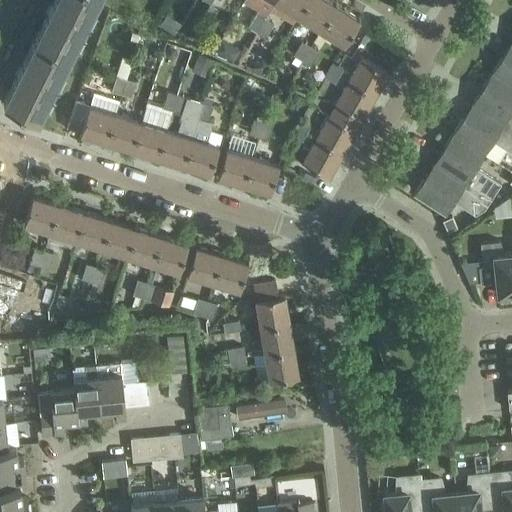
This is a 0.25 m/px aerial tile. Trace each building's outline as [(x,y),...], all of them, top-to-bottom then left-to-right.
[(53,0),(50,7),(85,24),(96,0),(53,0)] [(212,0),(211,3),(207,10),(216,15),(224,0),(212,0)] [(265,17),(270,9),(275,0),(244,0),(243,1),(258,10),(248,26),(252,29),(247,39),(250,41),(256,30),(265,17)] [(275,0),(270,9),(293,24),(298,15),(298,14),(306,0),(275,0)] [(306,0),(298,14),(298,15),(320,28),(336,3),(330,0),(306,0)] [(336,3),(320,28),(344,43),(360,17),(359,17),(337,4),(337,3),(336,3)] [(50,7),(35,38),(69,55),(85,24),(50,7)] [(182,22),(167,13),(160,24),(175,33),(182,22)] [(274,23),(265,17),(256,30),(265,36),(274,23)] [(35,38),(19,69),(53,86),(69,55),(35,38)] [(303,60),(311,46),(302,40),(294,54),(303,60)] [(511,41),(492,71),(511,84),(511,41)] [(176,47),(170,45),(166,49),(167,55),(173,57),(178,53),(176,47)] [(319,51),(311,46),(303,60),(312,65),(319,51)] [(199,53),(192,70),(209,77),(215,60),(199,53)] [(349,80),(376,95),(389,71),(363,56),(353,73),(349,80)] [(253,71),(263,75),(269,64),(264,60),(257,62),(253,71)] [(332,62),(329,69),(340,75),(344,68),(332,62)] [(38,117),(53,86),(19,69),(4,100),(38,117)] [(336,82),(340,75),(329,69),(325,76),(336,82)] [(511,84),(492,71),(472,101),(511,126),(511,84)] [(111,90),(122,93),(126,77),(115,74),(111,90)] [(136,81),(127,78),(122,93),(132,97),(136,81)] [(376,95),(349,80),(336,104),(362,119),(376,95)] [(164,107),(173,109),(177,94),(168,91),(164,107)] [(159,155),(184,163),(203,101),(177,94),(173,109),(182,112),(180,118),(182,119),(178,130),(167,127),(158,156),(159,156),(159,155)] [(203,101),(213,104),(214,98),(205,95),(203,101)] [(208,120),(213,104),(203,101),(184,163),(183,164),(185,164),(185,163),(209,171),(209,172),(210,172),(219,143),(207,139),(213,121),(208,120)] [(511,150),(511,126),(472,101),(453,132),(485,152),(498,161),(506,147),(511,150)] [(107,140),(107,139),(116,111),(89,103),(80,132),(82,132),(82,131),(106,139),(106,140),(107,140)] [(166,123),(169,109),(145,103),(142,117),(166,123)] [(142,119),(116,111),(107,139),(132,147),(132,148),(133,148),(142,119)] [(317,139),(343,153),(356,129),(331,115),(317,139)] [(249,133),(259,136),(264,120),(254,117),(249,133)] [(158,156),(167,127),(142,119),(133,148),(134,148),(158,155),(158,156)] [(274,123),(264,120),(259,136),(269,139),(274,123)] [(299,120),(295,127),(307,133),(311,126),(299,120)] [(303,141),(307,133),(295,127),(292,135),(303,141)] [(453,132),(433,162),(490,199),(501,182),(476,166),(485,152),(453,132)] [(343,153),(317,139),(314,145),(303,162),(329,177),(343,153)] [(244,183),(253,154),(227,146),(218,174),(219,175),(219,174),(244,182),(244,183)] [(253,154),(244,183),(245,183),(245,182),(269,190),(270,191),(279,162),(253,154)] [(485,207),(490,199),(433,162),(414,193),(446,213),(455,199),(476,213),(485,207)] [(0,183),(0,235),(15,188),(0,183)] [(60,202),(59,201),(59,202),(34,194),(33,193),(24,222),(51,230),(60,202)] [(84,210),(60,202),(51,230),(77,238),(85,210),(84,209),(84,210)] [(86,210),(85,210),(77,238),(102,246),(111,217),(110,217),(110,218),(86,210)] [(458,226),(452,215),(443,219),(448,230),(458,226)] [(111,218),(111,217),(102,246),(128,253),(136,225),(136,226),(111,218)] [(153,261),(162,233),(161,233),(137,226),(136,225),(128,253),(153,261)] [(162,233),(153,261),(180,269),(188,241),(187,241),(162,234),(163,233),(162,233)] [(498,292),(511,290),(511,251),(505,252),(500,239),(481,241),(483,265),(495,264),(498,292)] [(187,272),(214,280),(222,252),(197,245),(197,244),(196,244),(187,272)] [(40,265),(45,249),(35,247),(30,262),(38,264),(40,265)] [(55,252),(45,249),(40,265),(50,268),(55,252)] [(222,252),(214,280),(240,289),(249,260),(248,260),(247,260),(223,252),(222,252)] [(128,255),(125,263),(147,269),(149,262),(128,255)] [(82,278),(92,281),(96,265),(87,262),(82,278)] [(106,268),(96,265),(92,281),(93,281),(98,283),(101,284),(106,268)] [(11,281),(15,269),(7,267),(3,278),(11,281)] [(15,269),(11,281),(19,283),(22,272),(15,269)] [(142,296),(147,281),(138,278),(134,293),(142,296)] [(260,323),(289,318),(285,294),(285,292),(278,294),(276,278),(253,282),(256,297),(260,323)] [(175,289),(147,281),(142,296),(170,305),(175,289)] [(202,315),(207,299),(198,296),(198,298),(184,295),(181,304),(195,309),(194,312),(202,315)] [(218,303),(207,299),(202,315),(213,318),(218,303)] [(241,326),(239,315),(223,318),(225,328),(241,326)] [(289,319),(289,318),(260,323),(265,351),(294,346),(294,345),(294,346),(289,320),(290,320),(290,319),(289,319)] [(168,334),(169,353),(185,351),(184,333),(168,334)] [(228,348),(230,358),(246,355),(244,345),(228,348)] [(294,346),(265,351),(269,378),(299,373),(299,372),(298,372),(294,347),(294,346)] [(248,365),(246,355),(230,358),(232,368),(248,365)] [(123,381),(121,360),(96,362),(98,374),(101,409),(116,407),(117,416),(127,415),(125,405),(138,403),(135,380),(123,381)] [(74,377),(78,420),(88,419),(87,410),(101,409),(98,374),(96,362),(86,363),(87,375),(74,377)] [(50,388),(52,408),(40,409),(42,433),(65,431),(64,422),(78,420),(74,377),(73,377),(74,386),(50,388)] [(148,378),(135,380),(138,403),(150,402),(148,378)] [(285,396),(236,403),(238,417),(287,410),(285,396)] [(228,402),(195,407),(200,439),(206,438),(220,435),(233,433),(228,402)] [(0,511),(29,511),(28,496),(22,496),(20,477),(26,477),(24,455),(18,456),(16,443),(8,444),(5,421),(0,421),(0,511)] [(181,431),(168,432),(170,456),(183,455),(181,431)] [(158,457),(170,456),(168,432),(156,433),(158,457)] [(156,433),(143,435),(146,458),(158,457),(156,433)] [(146,458),(143,435),(131,436),(133,460),(146,458)] [(220,435),(206,438),(207,449),(222,447),(220,435)] [(502,455),(502,443),(489,444),(490,455),(502,455)] [(100,456),(101,473),(126,472),(125,455),(100,456)] [(256,461),(233,464),(234,475),(250,473),(257,472),(256,461)] [(511,511),(511,477),(510,469),(489,471),(492,500),(505,498),(505,511),(511,511)] [(468,490),(456,491),(458,511),(480,511),(480,501),(492,500),(489,471),(469,473),(468,490)] [(236,484),(256,481),(255,477),(251,477),(250,473),(234,475),(236,484)] [(422,507),(423,507),(419,473),(399,475),(398,491),(385,493),(386,499),(382,499),(383,511),(386,511),(387,511),(410,511),(409,503),(422,502),(422,507)] [(419,473),(423,507),(435,505),(435,511),(458,511),(456,491),(444,492),(440,476),(420,478),(419,473)] [(255,477),(256,481),(257,486),(272,484),(270,474),(255,477)] [(204,494),(179,497),(180,511),(206,511),(206,508),(204,494)] [(180,511),(179,497),(155,500),(156,511),(180,511)] [(156,511),(155,500),(131,502),(132,511),(131,511),(156,511)] [(278,511),(314,511),(313,500),(298,501),(298,500),(277,502),(277,511),(278,511)]
